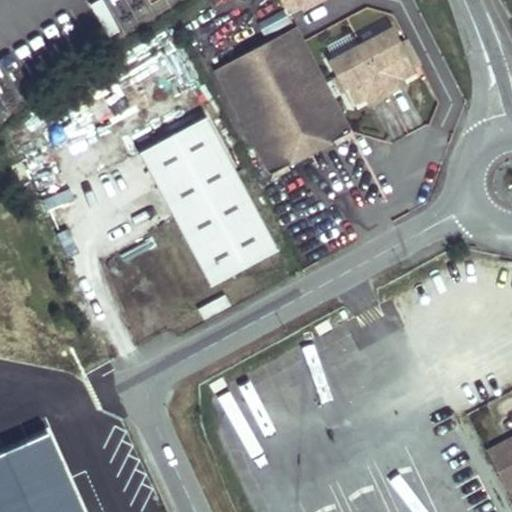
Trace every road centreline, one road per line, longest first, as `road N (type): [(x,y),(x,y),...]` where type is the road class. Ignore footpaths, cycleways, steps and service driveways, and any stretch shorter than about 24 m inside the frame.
road 1 (unclassified): [(195,511),(153,421),(148,398),(156,379),(474,205)]
road 2 (unknown): [(156,379),(122,267),(134,173)]
road 3 (unclassified): [(503,135),(490,40),(468,0)]
